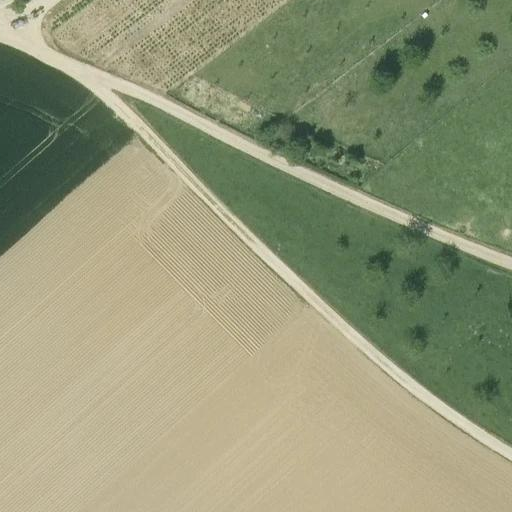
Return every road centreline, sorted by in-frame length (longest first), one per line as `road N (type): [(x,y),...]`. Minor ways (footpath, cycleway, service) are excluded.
road 1 (track): [(94,75),(344,327),(430,400),(511,454)]
road 2 (track): [(94,75),(511,264)]
